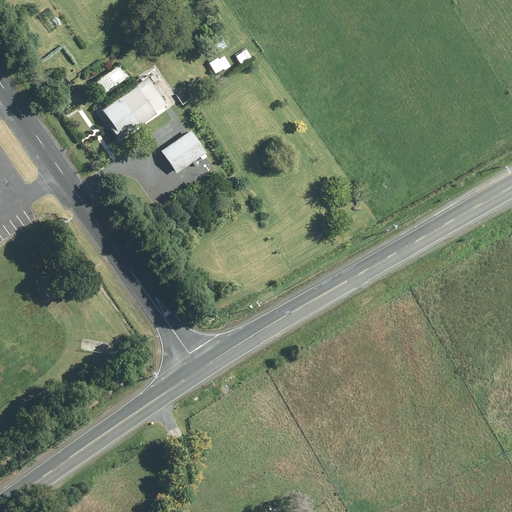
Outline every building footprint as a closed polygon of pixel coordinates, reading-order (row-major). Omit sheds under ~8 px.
[(227,47),(221,41),(217,37),(206,47),(216,58),(227,47)] [(249,50),(237,56),(243,67),(255,61),(249,50)] [(225,54),(211,61),(218,74),(232,67),(225,54)] [(131,75),(122,63),(97,82),(106,94),(108,92),(112,97),(117,93),(114,89),(131,75)] [(149,76),(102,108),(120,136),(168,104),(149,76)] [(162,151),(177,174),(208,153),(194,131),(162,151)]
